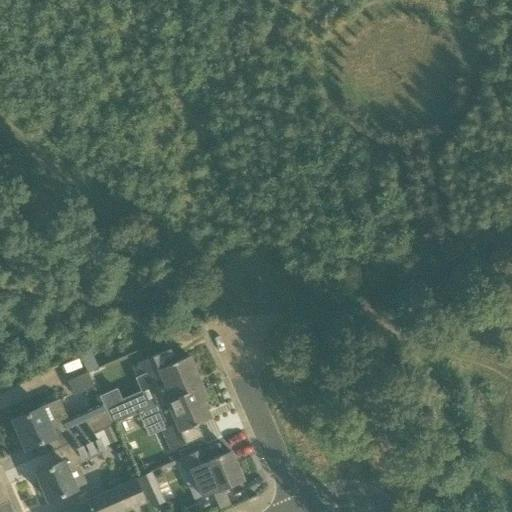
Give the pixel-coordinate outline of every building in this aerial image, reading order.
[(156,405),(197,388),(194,380),(199,378),(189,356),(169,364),(163,351),(138,362),(156,405)] [(190,426),(210,418),(197,388),(156,405),(166,427),(161,429),(170,450),(196,439),(190,426)] [(100,396),(103,405),(112,425),(130,417),(122,400),(117,389),(100,396)] [(47,439),(48,441),(52,451),(94,432),(112,425),(103,405),(85,412),(69,420),(59,399),(13,420),(26,449),(47,439)] [(154,403),(135,412),(147,435),(165,426),(154,403)] [(103,453),(101,449),(94,433),(94,432),(52,451),(58,463),(36,473),(49,502),(76,489),(87,484),(78,464),(103,453)] [(179,451),(182,458),(201,449),(198,443),(179,451)] [(190,470),(197,484),(210,478),(216,492),(243,480),(231,451),(220,456),(219,455),(216,456),(217,458),(211,460),(206,447),(201,449),(182,458),(180,458),(186,472),(190,470)] [(121,511),(145,501),(135,478),(75,506),(77,511),(121,511)]
